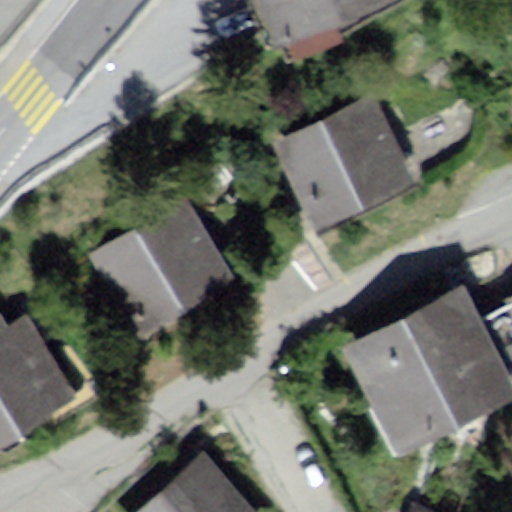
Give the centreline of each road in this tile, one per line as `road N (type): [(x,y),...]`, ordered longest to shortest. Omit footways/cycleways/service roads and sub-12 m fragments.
road 1 (residential): [(511,203),(0,477)]
road 2 (tertiary): [(0,125),(105,0)]
